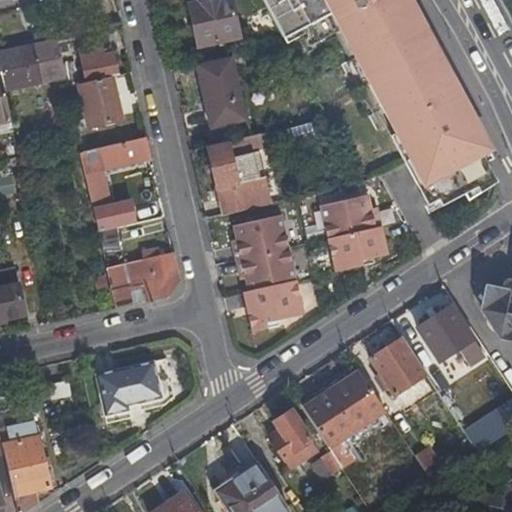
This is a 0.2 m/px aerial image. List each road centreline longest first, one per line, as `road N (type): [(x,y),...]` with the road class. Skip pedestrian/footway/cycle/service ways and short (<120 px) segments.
road 1 (residential): [(233,395),(511,218)]
road 2 (residential): [(133,0),(202,311)]
road 3 (residential): [(60,511),(233,395)]
road 4 (residential): [(0,358),(202,311)]
road 5 (secondary): [(438,0),(511,139)]
